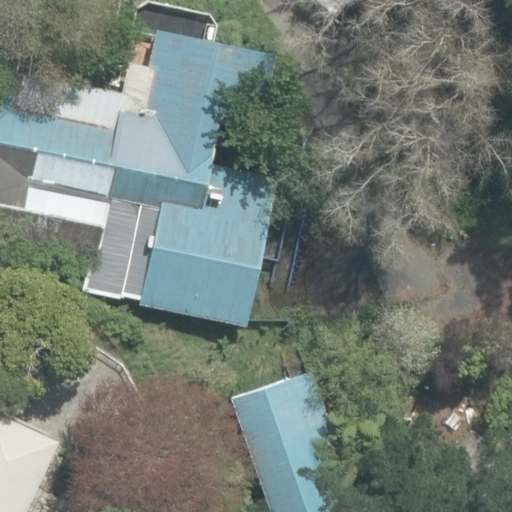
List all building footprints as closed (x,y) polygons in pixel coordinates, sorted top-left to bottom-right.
[(120,302),(243,327),(273,181),(209,168),(218,126),(226,128),(225,134),(243,138),(244,131),(254,133),(269,57),(151,33),(144,66),(124,62),(118,93),(0,69),(0,237),(87,255),(77,304),(118,312),(120,302)] [(409,159),(448,196),(504,137),(464,100),(409,159)] [(230,397),(269,511),(356,511),(307,371),(230,397)] [(499,444),(462,421),(445,450),(413,374),(366,394),(409,498),(456,479),(472,488),(499,444)] [(0,511),(18,511),(51,443),(42,439),(45,432),(0,410),(0,511)] [(372,510),(373,511),(425,511),(420,495),(372,510)]
